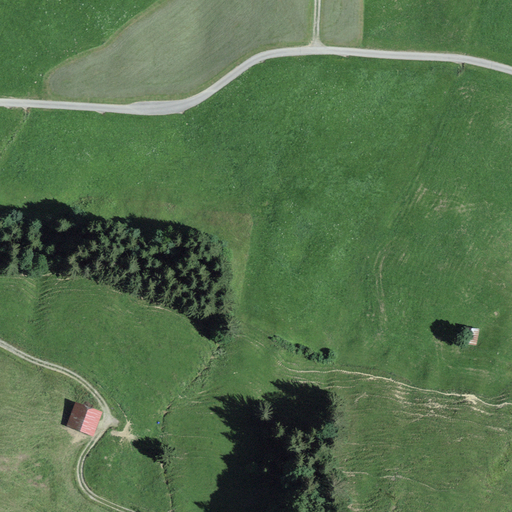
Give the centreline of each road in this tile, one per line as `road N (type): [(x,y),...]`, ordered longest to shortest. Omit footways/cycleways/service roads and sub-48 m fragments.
road 1 (unclassified): [(0,102),(163,111),(281,52),(444,57),(511,70)]
road 2 (track): [(0,346),(66,373),(105,404),(104,422),(81,455)]
